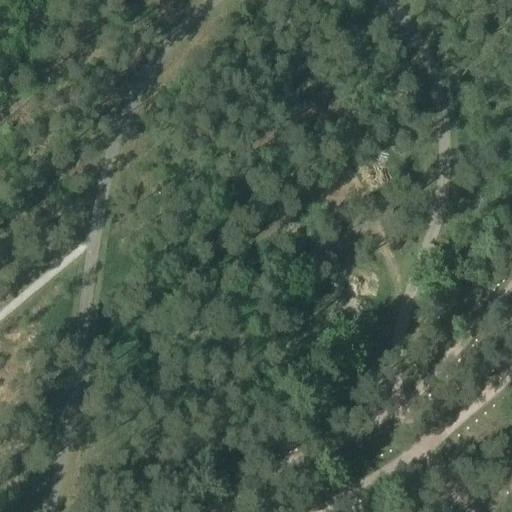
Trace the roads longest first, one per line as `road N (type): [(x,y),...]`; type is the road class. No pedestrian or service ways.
road 1 (track): [(393,0),(421,34),(437,95),(437,182),(392,348),(399,410),(450,444),(511,510)]
road 2 (track): [(42,511),(112,129),(137,76),(207,0)]
